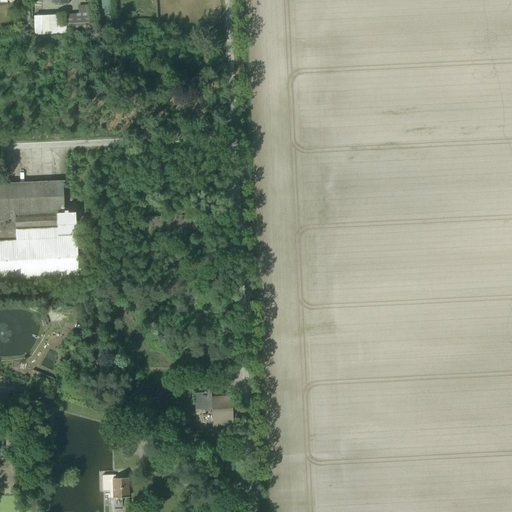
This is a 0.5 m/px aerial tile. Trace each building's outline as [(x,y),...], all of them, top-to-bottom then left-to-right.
[(45,35),(92,32),(90,5),(78,6),(78,14),(34,16),(34,35),(45,34),(45,35)] [(22,13),(24,34),(30,34),(29,24),(27,24),(27,12),(22,13)] [(0,184),(0,280),(78,277),(74,213),(64,213),(62,181),(9,184),(0,184)] [(196,234),(196,216),(134,219),(135,225),(128,225),(128,219),(108,220),(108,227),(101,227),(102,226),(102,218),(89,219),(89,217),(79,217),(80,236),(102,234),(102,231),(135,230),(135,237),(196,234)] [(52,310),(84,315),(84,311),(53,305),(52,310)] [(66,363),(85,370),(86,366),(68,359),(66,363)] [(215,364),(215,372),(231,371),(231,363),(215,364)] [(52,385),(54,379),(34,371),(32,377),(52,385)] [(213,426),(233,425),(231,397),(212,398),(211,388),(206,389),(206,393),(194,394),(195,410),(212,410),(213,426)] [(17,430),(19,424),(11,420),(9,426),(17,430)] [(112,498),(129,497),(128,478),(115,478),(115,475),(102,475),(102,491),(109,491),(109,498),(112,498)]
